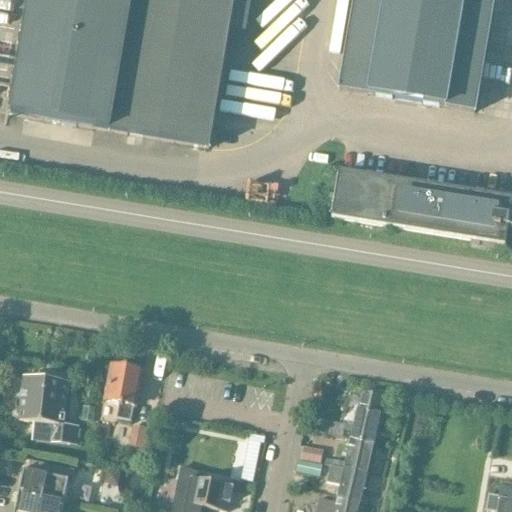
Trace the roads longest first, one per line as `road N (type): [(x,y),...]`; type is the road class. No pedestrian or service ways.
road 1 (tertiary): [(511,277),(0,193)]
road 2 (residential): [(0,305),(300,357)]
road 3 (residential): [(300,357),(511,391)]
road 4 (residential): [(269,511),(300,357)]
road 5 (unknown): [(314,124),(336,0)]
